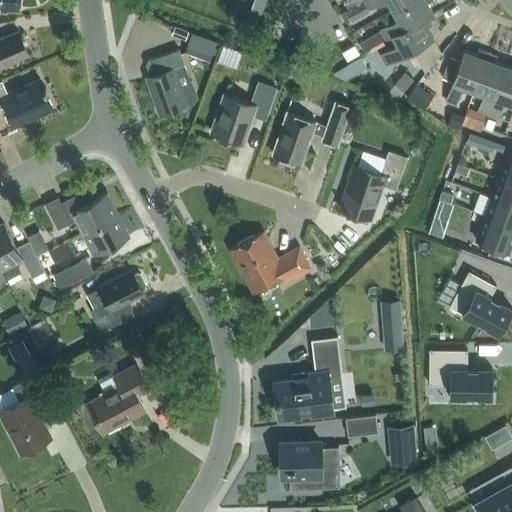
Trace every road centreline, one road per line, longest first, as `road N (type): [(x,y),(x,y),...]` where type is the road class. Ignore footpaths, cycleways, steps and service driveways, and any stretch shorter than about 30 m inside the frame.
road 1 (residential): [(190,511),(215,467),(227,415),(227,359),(204,294),(152,196)]
road 2 (residential): [(310,213),(209,178),(152,196)]
road 3 (residential): [(109,131),(90,0)]
road 4 (residential): [(109,131),(0,187)]
